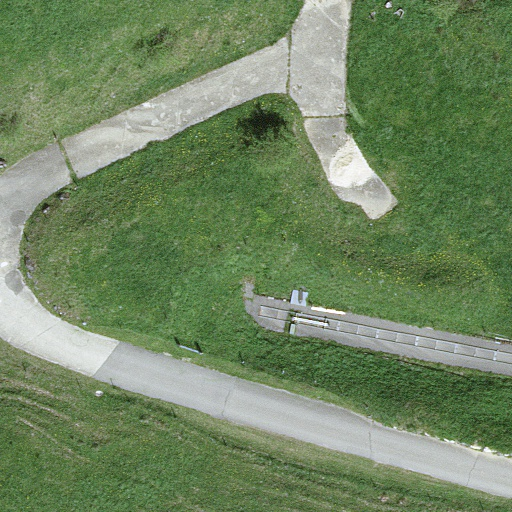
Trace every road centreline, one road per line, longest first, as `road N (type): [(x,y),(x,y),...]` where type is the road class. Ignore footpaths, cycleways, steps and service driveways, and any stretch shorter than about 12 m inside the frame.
road 1 (track): [(0,196),(315,58),(333,0)]
road 2 (track): [(315,58),(323,111),(373,201)]
